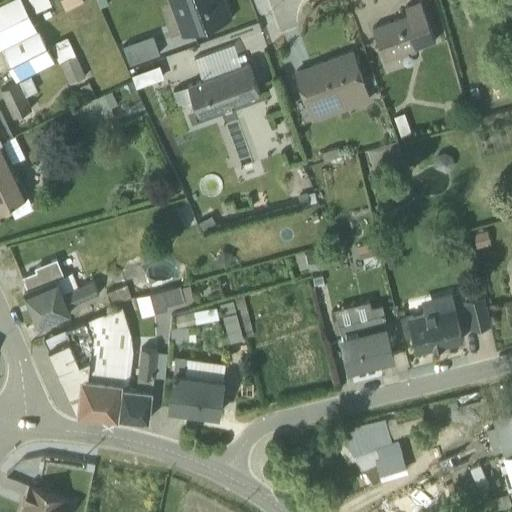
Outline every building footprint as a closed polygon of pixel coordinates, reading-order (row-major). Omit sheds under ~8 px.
[(21,0),(10,0),(0,5),(0,50),(13,78),(51,59),(21,0)] [(52,2),(50,0),(29,0),(35,11),(52,2)] [(168,0),(181,34),(231,16),(225,0),(168,0)] [(372,26),(384,58),(435,40),(420,0),(416,0),(404,5),(407,13),(372,26)] [(51,43),(60,61),(75,54),(66,36),(51,43)] [(312,117),(369,98),(352,50),(296,69),(312,117)] [(84,74),(75,54),(60,61),(69,81),(84,74)] [(162,77),(155,61),(130,70),(137,87),(162,77)] [(199,114),(259,91),(247,61),(173,89),(178,102),(193,97),(199,114)] [(30,75),(0,88),(0,91),(12,117),(32,108),(26,95),(36,90),(30,75)] [(113,115),(104,93),(69,109),(79,130),(113,115)] [(0,140),(14,134),(1,108),(0,108),(0,140)] [(14,134),(0,140),(0,206),(27,194),(11,161),(24,156),(14,134)] [(340,227),(306,236),(312,257),(346,248),(340,227)] [(24,291),(38,325),(70,312),(68,308),(99,295),(93,281),(77,288),(70,272),(63,275),(57,259),(34,268),(35,272),(22,277),(27,290),(24,291)] [(147,283),(153,304),(178,297),(173,276),(147,283)] [(126,284),(107,292),(112,305),(132,297),(126,284)] [(463,300),(470,330),(491,325),(481,287),(463,292),(465,299),(463,300)] [(450,293),(420,300),(423,312),(407,316),(407,314),(401,315),(406,335),(412,333),(416,350),(461,339),(450,293)] [(128,384),(132,350),(127,325),(121,307),(65,330),(69,339),(48,349),(77,410),(115,415),(118,385),(128,384)] [(392,356),(382,314),(337,324),(348,367),(365,363),(365,362),(373,359),(374,361),(392,356)] [(149,415),(155,351),(140,349),(137,387),(118,385),(115,415),(139,418),(140,414),(149,415)] [(174,370),(169,407),(218,415),(223,378),(206,375),(207,369),(185,365),(184,372),(174,370)] [(384,417),(337,429),(372,484),(405,469),(397,438),(390,440),(384,417)] [(511,452),(502,456),(511,487),(511,452)] [(420,511),(487,484),(479,465),(390,502),(391,506),(376,511),(420,511)] [(68,511),(73,501),(29,484),(23,501),(25,501),(20,511),(68,511)]
